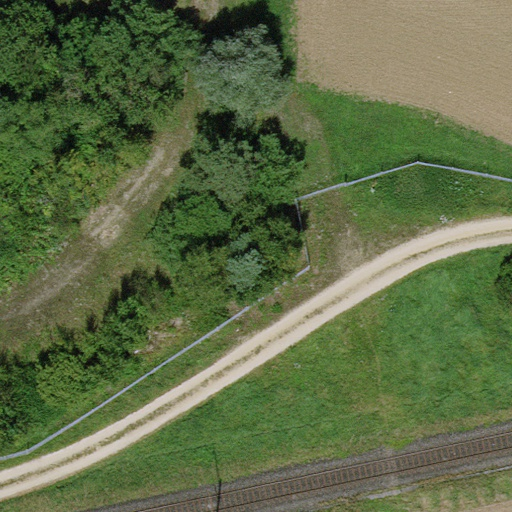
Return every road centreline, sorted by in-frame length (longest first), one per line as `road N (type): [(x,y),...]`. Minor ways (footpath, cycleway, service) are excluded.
road 1 (track): [(0,489),(28,483),(137,422),(422,246),(511,227)]
road 2 (track): [(0,313),(107,240),(155,176),(181,116),(199,0)]
